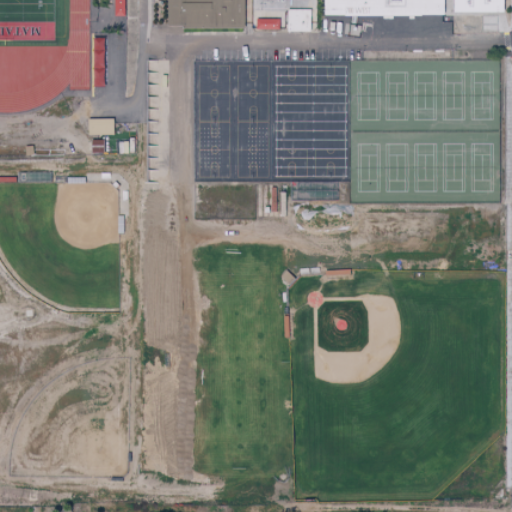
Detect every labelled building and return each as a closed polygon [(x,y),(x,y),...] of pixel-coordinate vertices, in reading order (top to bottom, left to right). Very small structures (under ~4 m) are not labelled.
[(128,0),(121,0),(117,0),(117,15),(128,15),(128,0)] [(248,27),(247,0),(170,0),(170,27),(248,27)] [(327,0),(327,15),(447,15),(446,0),(327,0)] [(506,12),(506,0),(455,0),(456,11),(506,12)] [(316,9),(290,8),(290,30),(316,31),(316,9)] [(282,30),(282,18),(259,18),(259,29),(282,30)] [(116,117),(90,117),(90,133),(116,133),(116,117)]
